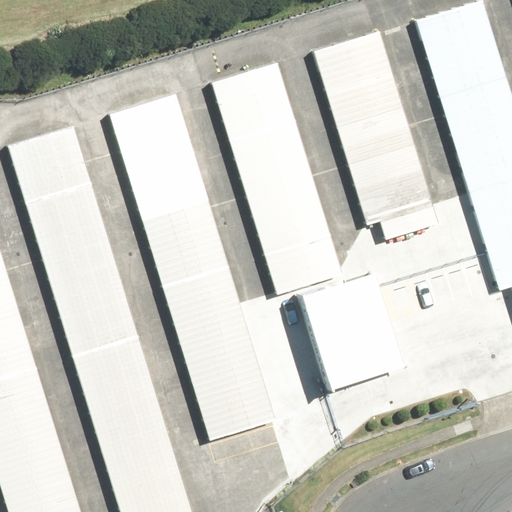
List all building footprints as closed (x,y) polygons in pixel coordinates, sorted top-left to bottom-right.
[(511,75),(489,0),(475,0),(422,16),(505,288),(511,285),(511,75)] [(387,23),(319,43),(374,223),(441,203),(387,23)] [(282,61),(220,79),(274,265),(337,247),(282,61)] [(188,91),(122,111),(221,438),(288,418),(188,91)] [(201,511),(81,114),(11,135),(126,511),(201,511)] [(89,511),(0,217),(0,460),(15,511),(89,511)] [(370,268),(298,289),(326,388),(399,367),(375,284),(370,268)] [(449,277),(394,296),(417,366),(473,347),(449,277)]
